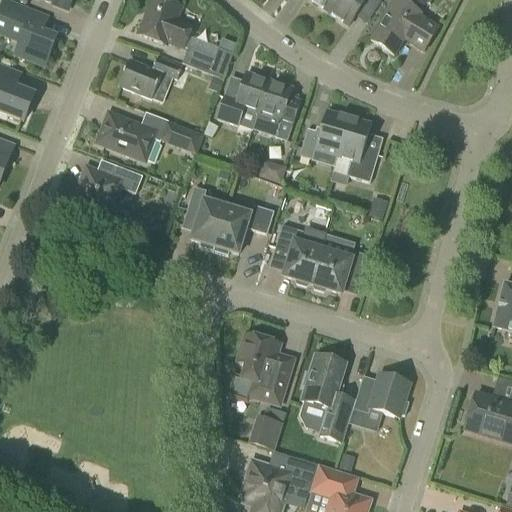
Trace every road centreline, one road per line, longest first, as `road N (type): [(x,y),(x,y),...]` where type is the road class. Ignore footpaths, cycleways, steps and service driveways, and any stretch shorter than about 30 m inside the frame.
road 1 (residential): [(424,347),(229,293),(216,302),(203,330),(210,511)]
road 2 (residential): [(0,288),(114,0)]
road 3 (residential): [(219,0),(301,65),(475,137)]
road 4 (residential): [(424,347),(475,137)]
road 5 (residential): [(399,511),(438,364)]
